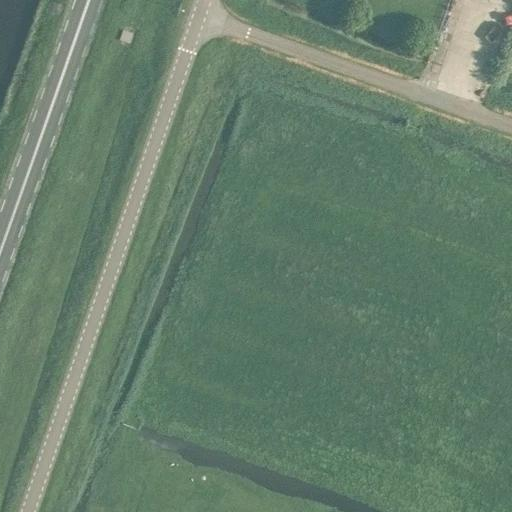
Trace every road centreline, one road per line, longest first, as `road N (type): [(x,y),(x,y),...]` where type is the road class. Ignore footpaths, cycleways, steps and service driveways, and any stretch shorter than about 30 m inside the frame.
road 1 (unclassified): [(28,511),(198,15)]
road 2 (unclassified): [(511,126),(198,15)]
road 3 (primary): [(0,248),(86,0)]
